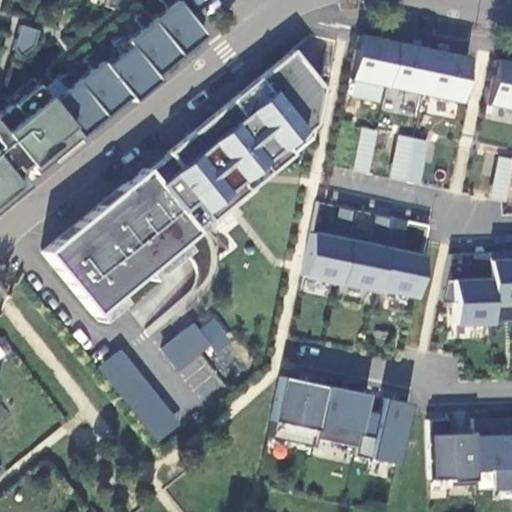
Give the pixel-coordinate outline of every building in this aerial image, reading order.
[(0,210),(26,189),(14,175),(23,167),(32,178),(126,100),(130,105),(157,83),(153,78),(200,39),(172,5),(111,56),(115,60),(99,73),(95,69),(44,111),(28,92),(0,115),(0,210)] [(387,85),(395,42),(360,35),(351,77),(387,85)] [(423,92),(432,49),(396,42),(387,85),(423,92)] [(46,50),(30,43),(18,69),(30,74),(45,64),(46,50)] [(459,100),(468,57),(432,50),(423,93),(459,100)] [(41,255),(98,326),(224,224),(217,215),(309,140),(317,97),(285,58),(41,255)] [(511,106),(511,61),(497,58),(487,101),(511,106)] [(352,171),(368,174),(377,131),(361,127),(352,171)] [(419,184),(429,141),(399,134),(388,177),(419,184)] [(489,198),(505,201),(511,168),(511,158),(499,156),(489,198)] [(339,282),(348,240),(312,231),(302,274),(339,282)] [(376,286),(385,246),(349,238),(339,280),(375,288),(376,286)] [(415,294),(423,254),(385,246),(376,286),(415,294)] [(511,301),(511,250),(489,251),(490,277),(490,302),(511,301)] [(490,302),(490,277),(452,278),(445,277),(441,298),(453,301),(453,322),(491,321),(490,302)] [(511,308),(501,308),(500,320),(511,320),(511,308)] [(197,402),(223,386),(203,354),(229,338),(217,319),(199,330),(195,323),(161,344),(197,402)] [(97,367),(158,441),(181,423),(120,349),(97,367)] [(326,385),(280,375),(267,436),(313,445),(314,437),(326,385)] [(364,407),(367,392),(326,385),(314,437),(356,446),(364,407)] [(395,464),(409,401),(384,396),(381,411),(364,407),(354,455),(395,464)] [(511,415),(473,416),(472,432),(474,466),(492,466),(492,488),(511,487),(511,415)] [(474,483),(472,432),(451,433),(450,416),(424,417),(427,476),(451,475),(451,484),(474,483)]
